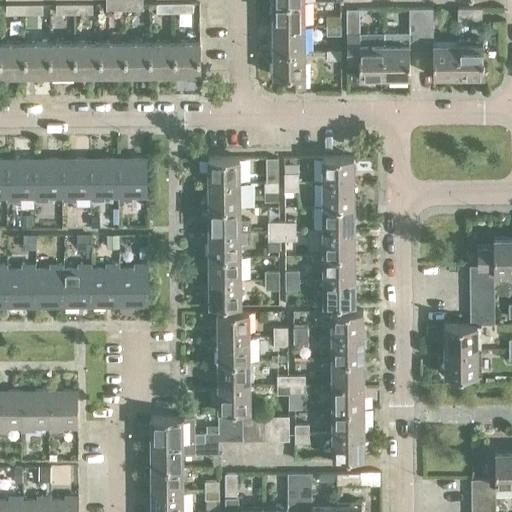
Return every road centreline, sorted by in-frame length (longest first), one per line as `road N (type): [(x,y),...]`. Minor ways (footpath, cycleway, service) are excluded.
road 1 (unclassified): [(399,511),(394,191)]
road 2 (unclassified): [(236,111),(0,114)]
road 3 (residential): [(117,511),(118,413),(139,385),(139,338)]
road 4 (unclassified): [(394,110),(236,111)]
road 5 (unknown): [(399,455),(253,458)]
